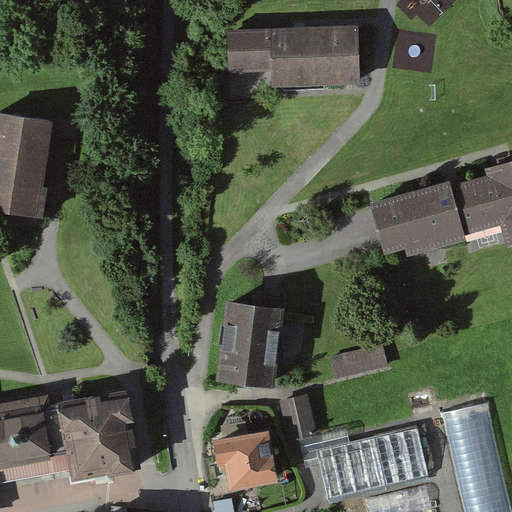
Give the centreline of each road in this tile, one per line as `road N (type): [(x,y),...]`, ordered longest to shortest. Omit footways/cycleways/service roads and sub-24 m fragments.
road 1 (track): [(174,390),(165,202),(168,0)]
road 2 (residential): [(195,511),(174,390)]
